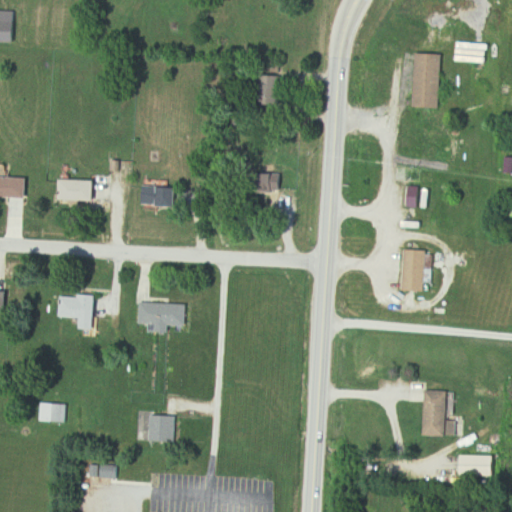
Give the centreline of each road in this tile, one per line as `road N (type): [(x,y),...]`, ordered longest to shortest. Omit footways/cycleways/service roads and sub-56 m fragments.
road 1 (secondary): [(310,511),(334,56),(353,0)]
road 2 (residential): [(323,263),(0,247)]
